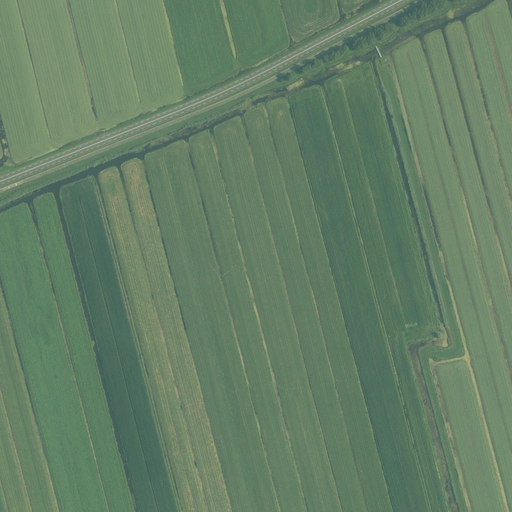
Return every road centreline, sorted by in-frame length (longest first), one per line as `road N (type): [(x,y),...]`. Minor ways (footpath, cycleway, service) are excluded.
road 1 (unclassified): [(0,191),(222,103),(424,0)]
road 2 (primary): [(0,181),(221,93),(402,0)]
